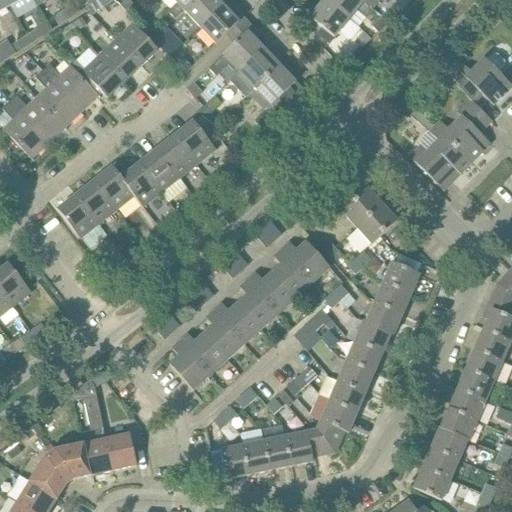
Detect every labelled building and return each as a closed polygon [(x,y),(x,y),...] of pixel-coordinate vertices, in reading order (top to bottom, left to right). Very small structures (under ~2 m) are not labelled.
[(0,0),(0,12),(10,7),(5,0),(0,0)] [(102,8),(113,1),(112,0),(98,0),(98,1),(102,8)] [(129,15),(135,9),(125,0),(120,6),(129,15)] [(175,21),(184,12),(196,0),(172,0),(176,4),(167,13),(175,21)] [(196,0),(184,12),(200,28),(229,0),(196,0)] [(229,0),(200,28),(216,46),(224,38),(243,20),(236,12),(239,10),(230,0),(229,0)] [(372,11),(371,10),(363,3),(358,0),(325,0),(324,1),(348,21),(356,11),(366,19),(372,11)] [(358,0),(363,3),(371,10),(379,0),(358,0)] [(348,21),(324,1),(309,20),(312,22),(308,27),(317,34),(321,29),(334,39),(348,21)] [(69,19),(80,12),(76,5),(65,12),(69,19)] [(387,25),(397,15),(391,9),(381,18),(387,25)] [(69,19),(65,12),(54,19),(59,26),(69,19)] [(387,25),(381,18),(372,27),(378,33),(387,25)] [(70,26),(76,33),(86,27),(80,19),(70,26)] [(251,28),(243,20),(224,38),(233,46),(251,28)] [(132,25),(116,41),(141,68),(158,52),(144,37),(132,25)] [(144,31),(153,41),(160,35),(151,25),(144,31)] [(70,26),(60,32),(66,40),(76,33),(70,26)] [(259,36),(251,28),(233,46),(208,69),(215,77),(230,63),(239,73),(263,50),(254,41),(259,36)] [(169,58),(182,46),(166,29),(160,35),(153,41),(169,58)] [(31,44),(42,37),(38,30),(27,37),(31,44)] [(365,34),(355,43),(361,49),(371,40),(365,34)] [(31,44),(27,37),(11,47),(7,41),(0,45),(0,64),(6,61),(31,44)] [(99,57),(124,84),(141,68),(116,41),(99,57)] [(239,73),(230,81),(246,98),(255,90),(284,62),(277,55),(272,59),(263,50),(239,73)] [(124,84),(99,57),(82,74),(107,100),(124,84)] [(185,75),(192,69),(183,59),(176,65),(185,75)] [(448,79),(469,100),(473,104),(482,96),(493,107),(505,95),(503,93),(511,85),(484,59),(471,73),(462,65),(448,79)] [(254,122),(266,135),(301,101),(290,89),(295,84),(286,74),(291,69),(284,62),(255,90),(246,98),(249,95),(265,112),(254,122)] [(42,72),(81,113),(98,97),(85,82),(70,67),(60,77),(49,65),(42,72)] [(36,99),(65,129),(81,113),(42,72),(35,79),(46,90),(36,99)] [(192,84),(186,90),(195,100),(202,94),(192,84)] [(27,108),(16,97),(9,103),(48,145),(65,129),(36,99),(27,108)] [(473,128),(485,116),(473,104),(469,100),(457,113),(461,117),(448,131),(440,122),(434,128),(471,164),(483,152),(481,150),(488,143),(473,128)] [(31,161),(48,145),(9,103),(2,110),(13,122),(3,131),(31,161)] [(197,112),(211,130),(218,124),(204,107),(197,112)] [(174,137),(197,166),(215,151),(193,122),(174,137)] [(211,130),(219,140),(226,134),(218,124),(211,130)] [(409,159),(426,175),(442,191),(458,174),(460,176),(471,164),(434,128),(429,134),(437,142),(425,155),(419,149),(409,159)] [(156,151),(179,180),(197,166),(174,137),(156,151)] [(179,180),(156,151),(139,165),(161,194),(179,180)] [(161,194),(139,165),(121,179),(143,208),(161,194)] [(112,168),(94,182),(117,211),(134,198),(142,209),(143,208),(121,179),(112,168)] [(222,177),(213,186),(204,195),(210,201),(228,184),(222,177)] [(117,211),(94,182),(76,196),(99,225),(117,211)] [(367,189),(357,199),(341,212),(356,229),(382,206),(367,189)] [(99,225),(76,196),(57,211),(80,240),(99,225)] [(173,228),(191,210),(185,204),(167,221),(173,228)] [(397,223),(382,206),(356,229),(371,246),(397,223)] [(282,235),(270,222),(254,236),(266,249),(282,235)] [(151,236),(143,244),(133,253),(139,260),(157,242),(151,236)] [(326,256),(334,249),(327,241),(318,249),(326,256)] [(285,247),(282,250),(312,285),(329,269),(319,258),(306,243),(296,251),(290,244),(286,248),(285,247)] [(341,257),(334,249),(326,256),(333,264),(341,257)] [(295,300),(312,285),(282,250),(277,254),(278,255),(274,259),(280,266),(271,274),(295,300)] [(248,266),(236,253),(220,267),(232,280),(248,266)] [(363,269),(371,261),(363,253),(355,260),(363,269)] [(355,260),(347,267),(355,276),(363,269),(355,260)] [(382,285),(411,295),(419,276),(392,264),(382,285)] [(8,265),(0,271),(0,292),(12,308),(31,293),(8,265)] [(109,284),(119,277),(114,270),(104,278),(109,284)] [(263,282),(256,274),(252,278),(252,277),(247,281),(278,315),(295,300),(271,274),(263,282)] [(261,331),(278,315),(247,281),(243,285),(244,285),(240,289),(246,296),(237,304),(261,331)] [(202,283),(195,289),(186,297),(198,311),(214,297),(202,283)] [(373,305),(402,315),(411,295),(382,285),(373,305)] [(483,331),(510,343),(511,338),(511,319),(510,318),(511,312),(511,295),(497,285),(486,309),(491,311),(483,331)] [(341,286),(333,293),(340,302),(349,295),(341,286)] [(0,317),(12,308),(0,292),(0,317)] [(340,302),(333,293),(325,301),(332,309),(340,302)] [(244,346),(261,331),(237,304),(228,312),(222,305),(218,309),(217,308),(213,311),(244,346)] [(362,324),(394,335),(402,315),(373,305),(366,323),(363,322),(362,324)] [(212,327),(204,335),(227,361),(244,346),(213,311),(209,315),(210,316),(206,320),(212,327)] [(180,327),(168,314),(152,328),(164,341),(180,327)] [(316,317),(307,324),(315,333),(323,325),(316,317)] [(36,339),(46,331),(40,324),(30,332),(36,339)] [(315,333),(307,324),(299,331),(307,340),(315,333)] [(394,335),(362,324),(354,344),(382,354),(390,335),(393,336),(394,335)] [(510,343),(483,331),(474,351),(502,363),(510,343)] [(36,339),(30,332),(20,339),(26,346),(36,339)] [(184,338),(180,342),(210,376),(227,361),(204,335),(195,343),(188,335),(184,339),(184,338)] [(193,392),(208,379),(210,376),(180,342),(175,346),(176,347),(172,350),(178,357),(169,366),(193,392)] [(382,354),(354,344),(345,364),(374,374),(382,354)] [(0,365),(9,358),(4,351),(0,353),(0,365)] [(502,363),(474,351),(466,371),(493,383),(502,363)] [(374,374),(345,364),(337,384),(365,394),(374,374)] [(99,374),(105,383),(115,376),(108,367),(99,374)] [(317,377),(309,368),(301,376),(309,384),(317,377)] [(493,383),(466,371),(457,390),(485,403),(493,383)] [(90,384),(94,389),(104,381),(105,384),(105,383),(99,374),(89,382),(90,384)] [(301,376),(293,383),(300,391),(309,384),(301,376)] [(90,384),(70,399),(72,403),(84,400),(96,397),(94,389),(90,384)] [(365,394),(337,384),(328,404),(357,414),(365,394)] [(249,405),(257,398),(250,389),(242,397),(249,405)] [(485,403),(457,390),(449,410),(477,423),(485,403)] [(282,408),(274,400),(266,407),(273,416),(282,408)] [(357,414),(328,404),(319,423),(348,434),(357,414)] [(230,407),(222,415),(229,423),(237,416),(230,407)] [(468,442),(477,423),(449,410),(440,429),(439,429),(439,430),(468,442)] [(221,431),(229,423),(222,415),(213,422),(221,431)] [(30,428),(35,435),(42,430),(36,423),(30,428)] [(316,432),(306,434),(312,463),(313,463),(312,459),(335,454),(344,433),(348,434),(319,423),(316,432)] [(23,433),(24,435),(29,440),(35,435),(30,428),(23,433)] [(103,430),(79,435),(82,446),(89,477),(113,472),(106,441),(103,430)] [(468,442),(439,430),(431,450),(459,462),(467,443),(468,443),(468,442)] [(312,463),(306,434),(285,438),(291,467),(312,463)] [(129,435),(106,441),(113,472),(136,467),(129,435)] [(291,467),(285,438),(264,442),(270,472),(291,467)] [(264,442),(243,447),(249,476),(270,472),(264,442)] [(511,449),(503,445),(498,456),(509,460),(511,452),(511,449)] [(45,459),(30,483),(57,500),(64,488),(65,487),(69,484),(74,481),(89,477),(82,446),(54,453),(50,455),(45,459)] [(227,481),(249,476),(243,447),(221,451),(227,481)] [(459,462),(431,450),(422,469),(450,482),(459,462)] [(509,460),(498,456),(494,465),(505,470),(509,460)] [(441,502),(450,482),(422,469),(413,490),(432,498),(441,502)] [(30,483),(17,503),(31,511),(49,511),(57,500),(30,483)] [(485,485),(481,495),(492,500),(496,489),(485,485)] [(492,500),(481,495),(477,505),(488,509),(492,500)] [(415,511),(408,502),(394,511),(415,511)] [(31,511),(17,503),(11,511),(31,511)]
